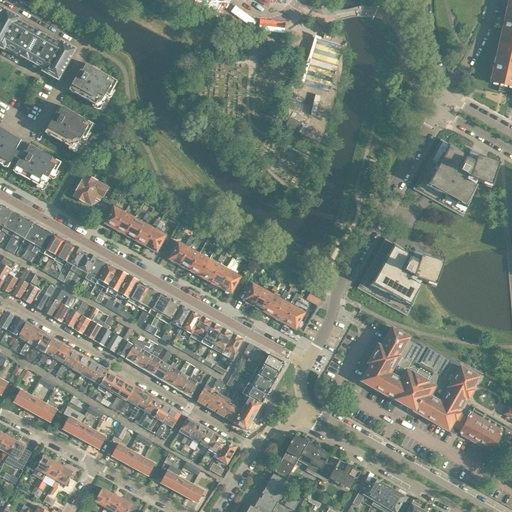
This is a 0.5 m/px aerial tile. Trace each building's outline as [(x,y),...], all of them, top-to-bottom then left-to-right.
[(511,0),(509,0),(495,65),(494,65),(493,69),(494,70),(491,82),(500,84),(498,91),(506,93),(507,86),(511,86),(511,0)] [(44,68),(42,71),(58,80),(76,49),(61,41),(60,44),(41,33),(36,31),(18,20),(19,18),(0,6),(0,47),(4,49),(5,47),(44,68)] [(109,96),(117,82),(84,63),(69,90),(96,105),(97,102),(102,102),(106,94),(109,96)] [(60,106),(45,133),(72,148),(74,144),(77,144),(78,145),(82,137),(85,138),(93,124),(60,106)] [(290,117),(285,125),(299,132),(303,124),(290,117)] [(14,169),(13,171),(40,186),(42,183),(45,183),(52,171),(56,171),(56,172),(61,163),(30,145),(29,145),(21,141),(21,140),(0,127),(0,163),(8,168),(9,166),(14,169)] [(470,183),(472,179),(492,186),(500,164),(478,156),(475,164),(467,160),(468,158),(449,144),(449,145),(441,139),(413,189),(463,217),(467,208),(477,187),(470,183)] [(111,170),(108,175),(113,178),(111,182),(118,185),(123,177),(111,170)] [(106,188),(86,177),(83,183),(80,181),(76,188),(79,190),(76,195),(88,202),(89,203),(90,203),(92,203),(92,201),(92,200),(95,196),(100,199),(106,188)] [(110,227),(111,227),(115,229),(124,213),(114,208),(117,203),(112,200),(104,212),(109,215),(105,223),(106,224),(106,225),(110,227)] [(0,211),(0,236),(14,212),(3,206),(0,211)] [(0,241),(0,242),(5,232),(13,237),(24,217),(14,212),(0,236),(0,241)] [(120,233),(121,232),(125,234),(134,218),(124,213),(115,229),(116,229),(116,231),(120,233)] [(13,253),(16,248),(11,245),(16,238),(24,243),(26,239),(35,224),(24,217),(13,237),(6,249),(13,253)] [(130,238),(131,238),(135,240),(144,224),(134,218),(125,234),(126,235),(127,236),(130,238)] [(26,239),(31,242),(22,258),(27,260),(45,229),(35,224),(26,239)] [(144,224),(135,240),(136,241),(137,242),(140,244),(142,243),(145,245),(154,230),(144,224)] [(45,229),(27,260),(31,262),(37,251),(44,255),(56,235),(45,229)] [(154,230),(145,245),(150,248),(151,250),(154,252),(155,251),(156,252),(165,236),(154,230)] [(56,235),(44,255),(55,260),(66,241),(56,235)] [(178,243),(170,259),(171,259),(171,261),(174,263),(176,262),(180,265),(189,249),(195,238),(191,236),(185,246),(178,243)] [(419,264),(411,259),(413,257),(394,244),(393,244),(385,239),(357,288),(406,316),(407,316),(411,307),(421,286),(414,282),(416,279),(423,281),(430,283),(436,286),(444,263),(422,255),(419,264)] [(66,241),(55,260),(65,267),(77,247),(66,241)] [(65,267),(70,269),(63,282),(69,286),(87,253),(77,247),(65,267)] [(189,249),(180,265),(181,265),(181,266),(184,268),(186,268),(190,270),(199,254),(189,249)] [(87,253),(69,286),(72,287),(79,274),(86,278),(87,277),(97,259),(87,253)] [(199,254),(190,270),(191,270),(191,272),(195,274),(196,273),(200,276),(209,260),(199,254)] [(0,264),(0,289),(1,289),(9,275),(12,269),(16,263),(5,256),(1,263),(0,264)] [(97,259),(87,277),(86,278),(86,279),(96,285),(97,284),(108,265),(97,259)] [(219,265),(210,281),(211,282),(211,283),(215,285),(216,285),(220,287),(234,261),(231,259),(226,269),(219,265)] [(231,293),(240,277),(234,274),(241,260),(238,259),(236,262),(234,261),(220,287),(225,289),(225,291),(229,293),(230,292),(231,293)] [(209,260),(200,276),(201,276),(201,278),(205,279),(206,279),(210,281),(219,265),(209,260)] [(53,263),(49,261),(44,271),(47,273),(50,268),(53,263)] [(9,275),(1,289),(11,293),(18,281),(14,278),(21,266),(16,263),(12,269),(9,275)] [(97,284),(103,288),(95,301),(100,303),(105,294),(118,270),(108,265),(97,284)] [(50,268),(47,273),(54,277),(57,279),(60,274),(50,268)] [(25,269),(19,280),(24,282),(30,271),(25,269)] [(116,300),(118,296),(129,277),(118,270),(105,294),(116,300)] [(41,278),(35,274),(32,281),(37,284),(41,278)] [(129,277),(118,296),(128,302),(139,282),(129,277)] [(24,282),(19,280),(18,281),(11,293),(20,298),(22,299),(29,285),(24,282)] [(139,282),(128,302),(139,308),(150,288),(139,282)] [(45,294),(40,291),(32,305),(43,311),(50,297),(56,287),(51,283),(45,294)] [(40,290),(30,284),(29,285),(22,299),(32,305),(40,291),(40,290)] [(248,304),(250,303),(255,306),(263,290),(253,284),(251,287),(248,292),(244,300),(245,301),(245,302),(248,304)] [(143,310),(136,324),(141,327),(149,313),(160,294),(150,288),(139,308),(143,310)] [(60,289),(54,299),(50,297),(43,311),(53,317),(61,303),(66,292),(60,289)] [(263,290),(255,306),(255,308),(259,309),(260,309),(264,311),(273,296),(269,293),(263,290)] [(148,324),(146,329),(151,333),(154,327),(170,299),(160,294),(149,313),(155,317),(150,325),(148,324)] [(309,294),(307,299),(317,305),(320,300),(309,294)] [(66,306),(61,303),(53,317),(64,323),(71,310),(77,299),(72,296),(66,306)] [(273,296),(264,311),(265,312),(265,313),(269,315),(271,315),(275,317),(283,301),(280,299),(273,296)] [(279,321),(280,320),(285,323),(294,307),(298,299),(294,297),(290,305),(283,301),(275,317),(276,319),(279,321)] [(114,302),(109,299),(105,306),(110,309),(114,302)] [(169,325),(171,322),(180,305),(170,299),(154,327),(157,329),(161,322),(160,322),(161,320),(169,325)] [(77,313),(71,310),(64,323),(74,329),(81,315),(87,305),(83,302),(77,313)] [(294,307),(285,323),(285,324),(289,326),(290,326),(295,329),(306,310),(302,307),(301,304),(297,302),(294,307)] [(125,307),(120,304),(117,309),(114,308),(112,311),(120,315),(125,307)] [(171,322),(180,327),(177,332),(179,333),(191,311),(180,305),(171,322)] [(87,319),(81,315),(74,329),(84,335),(95,317),(98,311),(93,308),(87,319)] [(16,316),(5,311),(0,318),(0,325),(9,331),(17,317),(16,316)] [(185,330),(183,334),(190,337),(190,336),(201,316),(202,316),(191,311),(179,333),(181,334),(183,329),(185,330)] [(201,316),(190,336),(201,342),(212,322),(201,316)] [(17,317),(9,331),(18,336),(26,322),(17,317)] [(95,317),(84,335),(95,341),(102,328),(105,323),(95,317)] [(105,323),(102,328),(95,341),(105,348),(113,334),(106,330),(113,319),(108,317),(105,323)] [(18,337),(27,343),(36,328),(26,322),(18,336),(18,337)] [(212,322),(201,342),(212,348),(223,328),(212,322)] [(31,345),(36,348),(45,333),(36,328),(27,343),(22,351),(26,354),(31,345)] [(223,328),(212,348),(223,354),(233,334),(223,328)] [(369,368),(362,381),(397,400),(401,403),(403,404),(404,404),(407,406),(408,406),(409,407),(414,410),(413,410),(448,430),(451,424),(461,430),(459,433),(492,451),(494,452),(497,454),(499,455),(511,432),(511,428),(503,423),(475,408),(473,412),(472,411),(469,410),(463,416),(463,415),(459,413),(458,413),(460,411),(459,411),(466,399),(467,397),(468,398),(472,390),(471,390),(472,388),(477,379),(478,379),(479,377),(478,377),(478,376),(477,375),(476,376),(462,368),(463,367),(461,366),(461,367),(460,367),(459,368),(459,369),(448,363),(449,361),(421,344),(419,347),(407,340),(408,340),(409,338),(409,337),(407,336),(407,337),(394,329),(393,328),(392,328),(391,330),(386,338),(381,347),(378,345),(368,362),(371,364),(369,368)] [(123,340),(115,354),(126,360),(134,346),(128,343),(130,339),(129,338),(133,331),(129,329),(123,340)] [(35,359),(40,350),(46,353),(54,339),(45,333),(36,348),(31,357),(35,359)] [(115,354),(123,340),(113,334),(105,348),(115,354)] [(172,339),(164,334),(162,339),(169,343),(172,339)] [(232,359),(243,340),(233,334),(223,354),(232,359)] [(14,337),(9,344),(13,346),(15,343),(18,337),(16,336),(15,337),(14,337)] [(49,356),(55,359),(63,344),(54,339),(46,353),(41,362),(44,364),(49,356)] [(135,365),(143,351),(142,351),(145,346),(146,344),(143,342),(142,344),(137,341),(134,346),(126,360),(135,365)] [(174,342),(172,345),(182,351),(184,347),(174,342)] [(284,365),(283,362),(249,343),(244,353),(250,357),(253,350),(264,356),(259,364),(279,374),(284,365)] [(50,367),(53,369),(58,361),(64,364),(73,349),(63,344),(55,359),(50,367)] [(147,353),(149,348),(145,346),(142,351),(143,351),(135,365),(144,370),(153,356),(152,356),(147,353)] [(161,362),(156,359),(162,348),(158,346),(152,356),(153,356),(144,370),(154,376),(162,362),(161,362)] [(184,347),(182,351),(193,357),(195,353),(184,347)] [(61,378),(68,367),(73,370),(82,355),(73,349),(64,364),(57,376),(61,378)] [(166,365),(172,354),(167,351),(161,362),(162,362),(154,376),(163,381),(171,367),(170,367),(166,365)] [(82,355),(73,370),(82,375),(91,360),(82,355)] [(257,367),(254,374),(273,384),(279,374),(259,364),(249,358),(247,362),(257,367)] [(91,360),(82,375),(91,381),(100,366),(91,360)] [(180,372),(175,369),(177,365),(173,362),(170,367),(171,367),(163,381),(173,387),(181,373),(180,372)] [(189,378),(184,375),(190,365),(186,362),(180,372),(181,373),(173,387),(182,392),(189,378)] [(18,365),(15,369),(13,374),(18,377),(23,368),(18,365)] [(100,366),(91,381),(100,385),(109,371),(100,366)] [(190,397),(199,383),(194,380),(200,370),(195,367),(189,378),(182,392),(190,397)] [(241,372),(252,378),(248,384),(267,395),(273,384),(254,374),(243,368),(241,372)] [(25,369),(22,373),(20,378),(25,381),(30,372),(25,369)] [(109,371),(100,385),(109,391),(118,376),(109,371)] [(246,387),(242,394),(249,398),(261,405),(267,395),(248,384),(232,375),(226,384),(230,386),(233,380),(246,387)] [(68,376),(65,381),(70,384),(73,379),(68,376)] [(118,376),(109,391),(118,396),(127,381),(118,376)] [(0,378),(0,394),(2,395),(8,383),(0,378)] [(52,382),(46,379),(43,384),(49,387),(52,382)] [(206,385),(196,401),(204,405),(207,406),(215,391),(220,382),(217,380),(212,389),(206,385)] [(127,381),(118,396),(111,408),(117,411),(123,399),(127,402),(136,387),(127,381)] [(208,407),(208,408),(216,412),(225,396),(219,393),(224,384),(220,382),(215,391),(207,406),(208,407)] [(136,387),(127,402),(122,410),(126,412),(131,404),(137,407),(146,392),(136,387)] [(20,390),(13,402),(24,408),(31,396),(20,390)] [(135,418),(141,409),(146,412),(154,397),(146,392),(137,407),(132,416),(135,418)] [(98,394),(95,399),(101,403),(103,399),(104,398),(98,394)] [(74,395),(70,402),(77,406),(81,400),(74,395)] [(31,396),(24,408),(39,416),(46,404),(31,396)] [(223,416),(225,417),(234,402),(235,402),(236,400),(230,397),(229,398),(225,396),(216,412),(223,416)] [(149,415),(155,418),(164,403),(154,397),(146,412),(139,424),(142,427),(149,415)] [(261,405),(249,398),(244,407),(235,423),(246,430),(261,405)] [(227,418),(227,419),(235,423),(244,407),(239,404),(240,403),(236,400),(235,402),(234,402),(225,417),(227,418)] [(164,403),(155,418),(148,430),(152,432),(159,420),(164,423),(172,408),(164,403)] [(46,404),(39,416),(50,422),(57,410),(46,404)] [(100,411),(94,408),(91,413),(97,416),(100,411)] [(172,428),(181,413),(172,408),(164,423),(157,435),(161,438),(168,426),(172,428)] [(69,417),(63,413),(59,420),(65,424),(69,417)] [(65,424),(62,429),(73,435),(80,423),(74,419),(69,417),(65,424)] [(187,417),(179,431),(185,435),(181,442),(185,444),(198,423),(187,417)] [(80,423),(73,435),(88,443),(95,431),(80,423)] [(199,443),(208,429),(198,423),(185,444),(195,450),(199,443)] [(122,439),(128,428),(121,425),(116,435),(122,439)] [(208,429),(199,443),(209,449),(217,434),(208,429)] [(95,431),(88,443),(99,449),(106,437),(95,431)] [(227,441),(227,440),(217,434),(209,449),(202,461),(208,464),(215,453),(218,454),(219,455),(228,441),(227,441)] [(0,449),(9,454),(16,441),(6,436),(0,446),(0,449)] [(148,439),(143,436),(140,441),(145,444),(148,439)] [(277,468),(275,472),(279,474),(287,479),(298,460),(308,466),(305,470),(326,482),(329,477),(351,489),(357,479),(357,478),(358,478),(361,472),(354,468),(353,468),(353,467),(352,467),(348,465),(348,464),(348,465),(347,465),(346,464),(347,464),(339,460),(336,466),(335,467),(326,462),(328,460),(327,460),(330,454),(323,450),(324,449),(323,449),(322,449),(320,448),(320,447),(319,447),(318,448),(316,446),(316,447),(308,442),(310,440),(309,440),(308,440),(305,439),(306,438),(305,437),(304,440),(297,436),(295,437),(292,441),(291,441),(290,443),(291,444),(277,468)] [(25,449),(26,446),(16,441),(9,454),(19,460),(18,461),(25,465),(32,453),(25,449)] [(231,442),(230,443),(228,441),(219,455),(218,454),(216,458),(227,464),(237,446),(231,442)] [(118,444),(111,456),(122,462),(129,450),(118,444)] [(129,450),(122,462),(137,470),(144,458),(129,450)] [(35,457),(29,468),(35,471),(33,474),(44,480),(45,479),(54,462),(43,455),(40,460),(35,457)] [(144,458),(137,470),(148,476),(155,464),(144,458)] [(54,462),(45,479),(48,481),(50,477),(57,481),(64,467),(54,462)] [(224,469),(220,467),(213,463),(210,469),(220,476),(224,469)] [(197,467),(191,464),(188,469),(194,472),(197,467)] [(57,481),(53,487),(57,490),(61,483),(66,485),(73,472),(64,467),(57,481)] [(168,471),(161,483),(172,489),(179,477),(168,471)] [(250,506),(246,511),(272,511),(289,483),(286,481),(287,479),(279,474),(278,476),(274,474),(269,482),(269,481),(267,484),(268,484),(264,491),(263,491),(262,493),(264,494),(261,498),(259,498),(254,508),(250,506)] [(179,477),(172,489),(187,497),(193,485),(179,477)] [(361,488),(353,503),(358,506),(365,495),(375,500),(384,485),(383,484),(382,485),(379,484),(380,483),(379,482),(378,480),(376,478),(374,479),(373,478),(368,486),(364,484),(361,488)] [(313,484),(309,492),(318,498),(323,489),(313,484)] [(386,484),(385,485),(384,485),(375,500),(373,504),(383,511),(394,492),(390,490),(391,489),(389,488),(389,486),(386,484)] [(193,485),(187,497),(198,503),(204,491),(193,485)] [(102,488),(95,502),(105,507),(112,494),(102,488)] [(394,492),(383,511),(385,511),(402,511),(406,507),(401,504),(405,497),(404,496),(403,494),(401,493),(399,493),(397,492),(397,494),(394,492)] [(112,494),(105,507),(113,511),(115,511),(122,500),(112,494)] [(48,496),(45,502),(54,507),(57,501),(48,496)] [(289,497),(284,505),(294,510),(299,502),(289,497)] [(129,511),(133,505),(122,500),(115,511),(129,511)]
